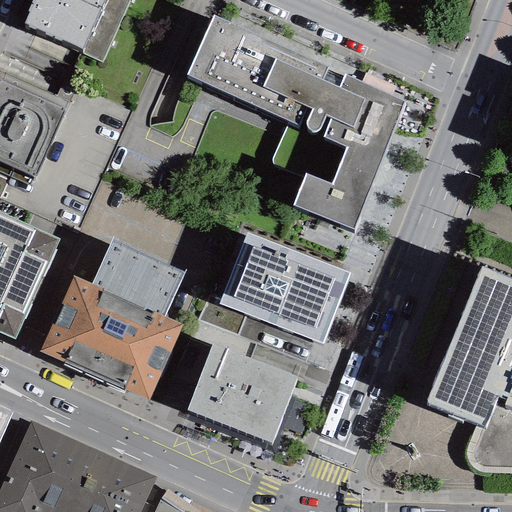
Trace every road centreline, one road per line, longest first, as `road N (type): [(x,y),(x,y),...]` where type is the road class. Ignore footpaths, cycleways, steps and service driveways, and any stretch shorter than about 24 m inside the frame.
road 1 (secondary): [(478,80),(309,511)]
road 2 (secondary): [(283,511),(0,385)]
road 3 (residential): [(284,0),(478,80)]
road 4 (unknown): [(191,0),(128,148)]
